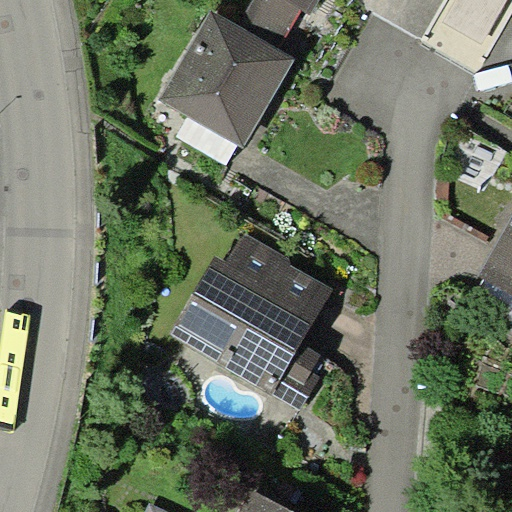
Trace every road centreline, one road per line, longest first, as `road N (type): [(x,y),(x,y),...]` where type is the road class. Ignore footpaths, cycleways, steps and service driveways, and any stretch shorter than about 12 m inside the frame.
road 1 (residential): [(0,501),(42,263),(36,126),(18,0)]
road 2 (residential): [(393,511),(417,295),(416,110)]
